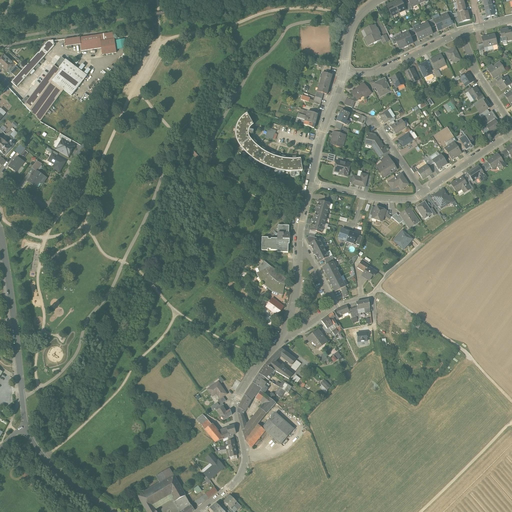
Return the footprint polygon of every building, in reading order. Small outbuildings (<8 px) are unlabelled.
[(400,0),(394,3),(399,14),(405,11),(403,6),(400,0)] [(415,0),(407,0),(409,3),(411,8),(412,8),(418,5),(415,0)] [(464,1),(456,3),(458,10),(465,8),(464,1)] [(394,3),(387,6),(390,12),(392,17),(399,14),(394,3)] [(492,6),(485,8),(486,15),(494,13),(492,6)] [(468,13),(461,15),(462,22),(470,20),(468,13)] [(447,15),(440,18),(445,29),(452,26),(449,20),(447,15)] [(434,21),(433,21),(436,26),(438,32),(445,29),(440,18),(434,21)] [(427,24),(421,27),(426,38),(432,35),(430,29),(427,24)] [(376,29),(375,26),(372,27),(372,26),(365,29),(369,37),(364,39),(368,46),(381,40),(380,38),(379,34),(380,34),(377,29),(376,29)] [(426,38),(421,27),(414,30),(416,35),(419,41),(426,38)] [(508,29),(500,30),(503,42),(511,40),(511,37),(511,32),(509,32),(508,29)] [(114,33),(65,40),(66,47),(80,45),(81,51),(101,48),(102,55),(116,53),(114,33)] [(408,33),(401,36),(406,47),(413,44),(410,38),(408,33)] [(380,38),(381,40),(383,44),(388,41),(386,35),(380,38)] [(494,35),(481,38),(483,44),(484,48),(497,45),(494,35)] [(406,47),(401,36),(395,39),(394,39),(397,44),(399,50),(406,47)] [(126,48),(126,40),(117,40),(118,49),(126,48)] [(49,41),(28,64),(33,68),(54,46),(53,41),(49,41)] [(455,49),(445,53),(448,58),(450,57),(453,63),(460,60),(455,49)] [(16,66),(3,54),(0,57),(0,66),(1,67),(2,69),(7,73),(9,74),(16,66)] [(440,56),(432,60),(436,69),(437,69),(444,66),(442,61),(440,56)] [(61,57),(54,66),(58,70),(65,61),(61,57)] [(87,76),(65,61),(58,70),(72,79),(64,90),(72,96),(87,76)] [(419,66),(418,66),(420,70),(424,79),(433,75),(431,71),(426,62),(419,66)] [(493,67),(488,71),(493,78),(505,70),(504,71),(499,64),(500,63),(493,67)] [(33,68),(28,64),(21,71),(16,78),(10,84),(15,89),(33,68)] [(322,73),(329,75),(331,67),(319,65),(318,68),(323,69),(322,73)] [(58,70),(54,66),(25,106),(40,122),(64,90),(72,79),(58,70)] [(17,67),(14,71),(12,74),(16,78),(21,71),(17,67)] [(413,69),(405,73),(411,84),(419,81),(413,69)] [(329,75),(322,73),(320,83),(329,85),(332,76),(329,75)] [(474,81),(468,73),(460,79),(465,87),(474,81)] [(399,74),(391,78),(395,87),(396,89),(404,85),(399,74)] [(503,79),(497,83),(500,86),(499,86),(502,91),(511,84),(506,77),(503,79)] [(374,84),(376,88),(379,95),(382,94),(383,96),(387,94),(386,93),(390,91),(384,79),(374,84)] [(329,85),(320,83),(317,92),(323,94),(327,95),(329,85)] [(371,93),(363,84),(351,93),(357,100),(362,95),(365,98),(371,93)] [(481,96),(476,88),(472,90),(468,92),(474,101),(481,96)] [(322,99),(315,97),(314,104),(320,106),(322,99)] [(352,108),(355,102),(347,99),(345,105),(352,108)] [(485,100),(476,106),(482,114),(487,110),(490,108),(485,100)] [(489,113),(487,110),(482,114),(479,115),(481,118),(485,116),(489,113)] [(349,114),(341,111),(337,121),(337,122),(343,124),(347,126),(349,122),(346,121),(349,114)] [(387,111),(380,116),(384,123),(389,121),(392,119),(387,111)] [(485,116),(487,119),(494,114),(492,111),(489,113),(485,116)] [(317,115),(307,112),(306,117),(304,125),(314,129),(317,115)] [(304,125),(306,117),(303,116),(298,114),(295,123),(304,125)] [(494,114),(487,119),(487,121),(482,125),(483,124),(486,128),(485,129),(485,130),(487,128),(491,134),(500,128),(495,120),(497,119),(494,114)] [(239,143),(249,138),(248,137),(249,136),(249,133),(253,134),(254,131),(250,130),(251,128),(250,127),(253,125),(250,120),(248,121),(245,116),(244,117),(243,118),(242,119),(241,120),(240,121),(239,123),(239,124),(238,125),(237,127),(237,129),(237,130),(236,132),(236,134),(236,136),(237,138),(237,140),(238,142),(239,143)] [(395,124),(394,125),(391,126),(392,129),(396,134),(407,127),(401,119),(395,124)] [(474,141),(466,129),(462,132),(465,137),(460,140),(465,149),(466,150),(472,147),(470,144),(474,141)] [(268,130),(266,137),(274,140),(276,133),(268,130)] [(6,134),(2,139),(5,142),(10,136),(13,133),(10,131),(7,135),(6,134)] [(340,134),(334,132),(330,145),(333,146),(334,144),(342,147),(345,136),(340,134)] [(409,133),(406,135),(406,134),(398,140),(403,148),(414,140),(409,133)] [(59,138),(62,140),(70,144),(72,141),(61,134),(59,138)] [(5,142),(0,147),(0,151),(5,155),(14,145),(10,141),(13,138),(10,136),(5,142)] [(387,152),(377,138),(373,137),(366,136),(367,136),(366,143),(373,144),(374,146),(372,147),(379,157),(387,152)] [(250,156),(257,148),(254,145),(257,143),(254,140),(252,142),(249,139),(240,146),(243,149),(239,152),(244,157),(248,154),(250,156)] [(70,144),(62,140),(57,150),(68,156),(74,147),(70,144)] [(460,140),(457,142),(463,151),(465,149),(460,140)] [(454,142),(444,149),(452,160),(461,154),(460,152),(455,144),(454,142)] [(457,142),(455,144),(460,152),(463,151),(457,142)] [(23,147),(20,144),(15,151),(18,153),(23,147)] [(261,164),(266,154),(264,152),(265,149),(262,147),(260,150),(257,148),(250,156),(253,158),(250,162),(255,166),(258,162),(261,164)] [(46,150),(52,154),(56,157),(58,154),(47,148),(46,150)] [(504,159),(510,155),(506,150),(501,153),(504,159)] [(274,169),(277,158),(274,157),(275,154),(271,153),(270,156),(266,154),(261,164),(264,166),(263,170),(269,173),(271,168),(274,169)] [(56,157),(52,154),(48,161),(57,166),(55,169),(59,172),(65,162),(56,157)] [(441,155),(433,161),(434,163),(438,169),(447,164),(441,155)] [(498,155),(493,158),(487,161),(488,162),(491,168),(493,170),(498,166),(501,170),(506,166),(498,155)] [(287,172),(288,161),(285,160),(286,157),(281,156),(281,159),(277,158),(274,169),(278,170),(277,175),(284,176),(284,171),(287,172)] [(426,159),(431,165),(434,163),(433,161),(430,156),(426,159)] [(17,157),(12,164),(11,163),(8,167),(17,173),(24,162),(17,157)] [(292,160),(288,161),(287,172),(291,172),(292,177),(298,176),(298,171),(302,171),(300,160),(296,160),(296,157),(292,157),(292,160)] [(388,159),(383,163),(378,166),(382,173),(381,174),(384,178),(396,170),(394,165),(391,167),(389,164),(391,163),(388,159)] [(37,161),(32,168),(36,172),(38,167),(41,164),(37,161)] [(350,165),(336,161),(335,164),(336,165),(335,168),(334,168),(334,172),(339,173),(339,172),(342,173),(341,176),(347,177),(350,165)] [(486,171),(491,168),(488,162),(482,166),(486,171)] [(426,165),(416,171),(423,180),(432,173),(428,167),(426,165)] [(479,167),(474,170),(473,169),(467,173),(468,174),(472,180),(473,182),(478,179),(481,182),(486,178),(479,167)] [(36,172),(32,179),(30,178),(28,181),(36,188),(40,183),(42,184),(43,182),(43,183),(43,182),(44,182),(46,180),(46,179),(46,178),(44,177),(36,172)] [(394,178),(387,182),(392,190),(398,186),(401,190),(409,185),(401,173),(394,178)] [(367,175),(361,174),(360,178),(353,176),(353,178),(352,184),(351,184),(356,186),(356,185),(365,187),(367,175)] [(462,178),(457,181),(457,180),(451,184),(457,193),(462,189),(464,193),(470,190),(470,189),(467,185),(462,178)] [(443,190),(433,197),(439,206),(445,203),(447,205),(451,202),(448,197),(443,190)] [(318,201),(317,203),(318,203),(318,206),(328,209),(330,204),(324,202),(318,201)] [(430,210),(424,202),(416,208),(424,219),(432,214),(430,210)] [(385,211),(375,207),(375,208),(373,217),(372,216),(372,219),(372,218),(377,219),(376,220),(382,222),(384,216),(385,211)] [(409,209),(401,214),(405,220),(403,221),(408,228),(413,224),(413,225),(415,224),(414,223),(418,221),(409,209)] [(327,214),(315,211),(315,213),(316,213),(315,216),(326,219),(327,214)] [(396,214),(391,218),(399,224),(402,222),(396,214)] [(324,224),(313,221),(312,222),(313,223),(312,226),(323,229),(324,224)] [(289,226),(278,226),(277,239),(271,239),(271,240),(268,240),(268,238),(262,238),(261,251),(268,251),(268,250),(270,250),(270,251),(277,251),(277,253),(288,253),(288,244),(289,244),(290,234),(289,234),(289,226)] [(350,232),(342,230),(341,233),(340,232),(338,236),(340,236),(339,239),(347,242),(350,232)] [(413,240),(402,231),(393,241),(402,249),(408,243),(409,244),(413,240)] [(350,232),(347,242),(353,244),(357,235),(350,232)] [(309,244),(308,245),(309,246),(310,246),(312,249),(321,244),(319,239),(317,240),(309,244)] [(321,244),(312,249),(313,252),(312,252),(313,254),(324,248),(321,244)] [(324,248),(313,254),(314,255),(315,255),(316,258),(326,253),(324,248)] [(326,253),(316,258),(318,261),(317,261),(318,263),(324,260),(329,257),(326,253)] [(370,264),(363,259),(357,268),(364,273),(368,267),(370,264)] [(286,279),(264,261),(258,268),(259,273),(257,273),(259,277),(269,289),(272,290),(279,294),(283,295),(286,279)] [(327,265),(322,268),(325,273),(335,267),(333,262),(327,265)] [(335,267),(325,273),(327,277),(338,272),(335,267)] [(364,273),(362,276),(369,281),(373,276),(374,277),(377,272),(368,267),(364,273)] [(338,272),(327,277),(330,282),(340,277),(338,272)] [(340,277),(330,282),(332,287),(343,282),(340,277)] [(343,282),(332,287),(335,292),(341,289),(345,287),(343,282)] [(283,307),(273,300),(267,308),(277,315),(283,307)] [(369,300),(356,303),(357,307),(358,310),(364,308),(365,314),(370,313),(369,300)] [(381,311),(389,317),(394,310),(386,304),(381,311)] [(337,310),(332,313),(335,317),(336,320),(341,317),(340,314),(349,311),(347,306),(337,310)] [(357,307),(349,311),(352,319),(358,316),(358,313),(358,310),(357,307)] [(332,313),(328,317),(333,325),(334,326),(336,324),(333,319),(335,317),(332,313)] [(328,317),(322,322),(327,329),(329,328),(333,325),(328,317)] [(334,326),(333,325),(329,328),(335,335),(339,333),(338,332),(334,326)] [(318,330),(307,339),(310,343),(313,341),(317,347),(320,346),(327,342),(318,330)] [(367,341),(367,333),(357,333),(358,342),(367,341)] [(279,351),(272,358),(275,362),(280,357),(292,365),(296,360),(281,349),(279,351)] [(323,354),(317,358),(322,364),(327,359),(323,354)] [(275,362),(272,358),(265,365),(271,369),(275,372),(288,380),(292,375),(283,368),(284,367),(282,365),(281,366),(275,362)] [(297,361),(291,368),(296,371),(301,364),(297,361)] [(271,369),(265,365),(259,374),(265,378),(269,381),(272,376),(271,375),(273,371),(275,372),(271,369)] [(265,378),(259,374),(253,383),(261,389),(260,391),(261,392),(263,393),(266,390),(267,388),(264,386),(266,383),(263,381),(265,378)] [(300,379),(296,376),(292,380),(297,384),(300,379)] [(326,393),(332,387),(324,379),(320,384),(322,385),(320,387),(326,393)] [(226,394),(218,382),(208,390),(211,395),(215,393),(220,399),(223,397),(226,394)] [(283,382),(279,387),(283,390),(285,391),(287,388),(290,390),(291,388),(283,382)] [(253,383),(245,396),(250,400),(253,397),(255,394),(258,391),(259,392),(260,391),(261,389),(253,383)] [(263,393),(275,403),(278,398),(271,393),(266,390),(263,393)] [(265,404),(250,423),(255,427),(257,424),(266,414),(276,403),(275,403),(263,393),(261,392),(256,397),(265,404)] [(245,396),(238,408),(244,411),(250,400),(245,396)] [(223,407),(217,411),(224,420),(232,415),(230,410),(226,412),(223,407)] [(246,427),(242,415),(238,413),(242,431),(246,427)] [(294,430),(275,413),(262,428),(281,445),(294,430)] [(205,417),(203,415),(197,420),(215,443),(223,439),(217,431),(205,417)] [(255,427),(250,423),(246,427),(242,431),(245,440),(250,448),(265,431),(257,424),(255,427)] [(234,426),(226,428),(229,437),(233,435),(236,433),(234,426)] [(228,437),(229,437),(226,428),(217,431),(223,439),(228,437)] [(228,441),(227,441),(228,447),(228,449),(235,448),(234,440),(228,441)] [(235,448),(228,449),(230,457),(236,456),(237,456),(235,448)] [(217,461),(211,454),(206,458),(212,466),(205,470),(211,477),(224,467),(218,461),(217,461)] [(170,469),(156,477),(160,483),(164,481),(174,476),(170,469)] [(205,470),(203,472),(209,479),(211,477),(205,470)] [(189,503),(174,476),(164,481),(172,494),(181,511),(182,511),(191,505),(189,503)] [(160,483),(138,496),(146,509),(152,506),(172,494),(164,481),(160,483)] [(214,488),(196,502),(199,506),(217,492),(214,488)] [(236,502),(230,496),(224,502),(224,503),(229,507),(231,509),(233,511),(235,511),(241,506),(236,502)] [(224,511),(220,507),(216,503),(213,506),(218,511),(224,511)]
